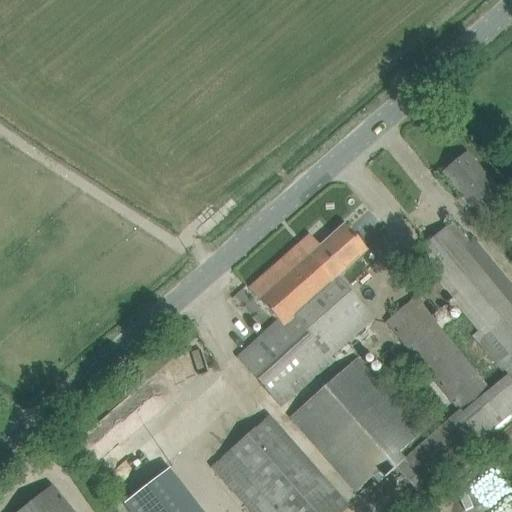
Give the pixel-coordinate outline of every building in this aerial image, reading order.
[(496,188),(480,169),(468,154),(443,174),(471,209),(496,188)] [(511,296),(452,223),(415,254),(437,281),(386,323),(398,338),(458,411),(447,421),(449,423),(397,468),(419,495),(482,444),(480,442),(511,415),(511,296)] [(308,236),(248,289),(277,323),(236,359),(280,409),(333,363),(329,359),(372,320),(337,280),(342,275),(341,274),(365,253),(342,227),(318,248),(308,236)] [(231,287),(219,298),(246,327),(258,317),(231,287)] [(359,359),(291,419),(355,493),(372,477),(378,483),(404,461),(399,455),(424,433),(359,359)] [(146,410),(86,457),(123,505),(128,511),(200,511),(168,470),(184,458),(146,410)] [(267,419),(226,456),(275,511),(341,511),(346,508),(267,419)] [(71,511),(51,487),(19,511),(71,511)]
